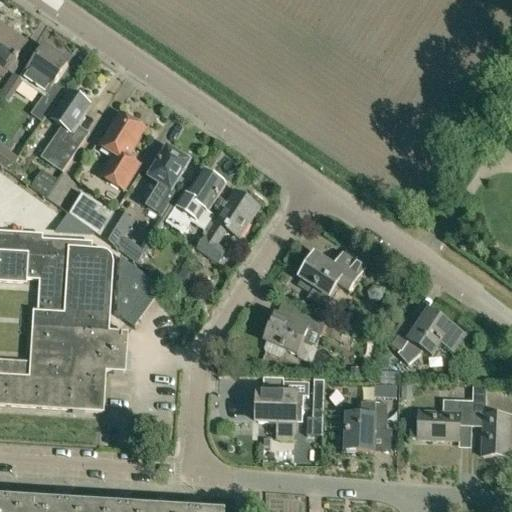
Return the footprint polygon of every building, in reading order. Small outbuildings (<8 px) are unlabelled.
[(0,69),(6,74),(15,61),(27,45),(0,26),(0,69)] [(55,86),(57,83),(68,67),(44,50),(32,68),(30,66),(19,81),(45,99),(32,116),(44,124),(65,93),(55,86)] [(83,118),(90,108),(70,94),(52,121),(63,128),(41,160),(63,175),(86,141),(76,134),(86,120),(83,118)] [(127,161),(134,150),(145,132),(121,118),(102,149),(116,157),(103,179),(124,192),(139,168),(127,161)] [(19,160),(5,149),(0,156),(0,166),(9,173),(19,160)] [(172,192),(178,182),(189,165),(181,160),(181,156),(174,152),(170,153),(168,152),(150,180),(162,187),(148,209),(162,218),(176,195),(172,192)] [(58,181),(43,171),(31,189),(47,199),(58,181)] [(213,180),(203,173),(187,198),(185,197),(167,224),(183,234),(193,218),(201,224),(225,187),(222,185),(222,182),(217,179),(213,180)] [(239,240),(248,227),(259,210),(235,194),(224,211),(215,224),(217,226),(207,241),(205,240),(198,251),(218,265),(226,253),(218,248),(228,232),(239,240)] [(100,239),(114,216),(82,196),(69,217),(100,239)] [(114,216),(100,239),(116,251),(132,227),(114,216)] [(0,407),(85,413),(104,414),(106,373),(126,374),(128,335),(109,334),(113,265),(112,259),(108,254),(102,252),(92,252),(92,245),(42,242),(43,237),(0,233),(0,407)] [(347,298),(355,285),(362,274),(341,260),(335,270),(315,257),(296,286),(311,295),(306,303),(322,313),(336,290),(347,298)] [(182,268),(176,278),(190,288),(196,278),(182,268)] [(381,274),(373,269),(368,275),(377,281),(381,274)] [(133,306),(123,322),(133,329),(165,285),(143,270),(123,299),(133,306)] [(194,292),(176,278),(169,289),(182,299),(187,302),(194,292)] [(465,338),(429,314),(419,328),(409,322),(392,348),(401,354),(399,357),(409,368),(420,357),(423,353),(432,359),(441,346),(454,355),(465,338)] [(297,327),(275,318),(264,344),(267,345),(264,351),(265,354),(279,360),(283,359),(285,353),(298,358),(303,345),(312,348),(317,347),(325,326),(302,316),(297,327)] [(363,383),(363,369),(351,369),(351,372),(351,373),(351,383),(356,383),(363,383)] [(278,442),(294,442),(294,426),(294,417),(302,417),(303,400),(309,400),(309,387),(284,386),(283,386),(283,398),(263,397),(259,397),(258,425),(268,425),(278,426),(278,442)] [(385,388),(384,401),(397,401),(397,388),(385,388)] [(413,403),(413,388),(406,388),(402,388),(402,403),(410,403),(413,403)] [(485,418),(486,405),(487,388),(472,388),(471,404),(471,429),(484,430),(483,460),(509,461),(511,419),(485,418)] [(471,404),(460,404),(444,403),(443,416),(419,415),(419,422),(410,422),(409,440),(418,440),(418,442),(459,443),(460,429),(471,429),(471,404)] [(313,423),(323,423),(324,405),(314,405),(313,423)] [(387,407),(374,406),(360,405),(359,419),(347,418),(345,454),(373,455),(374,432),(386,432),(387,407)] [(0,502),(0,511),(33,511),(34,505),(0,502)]
